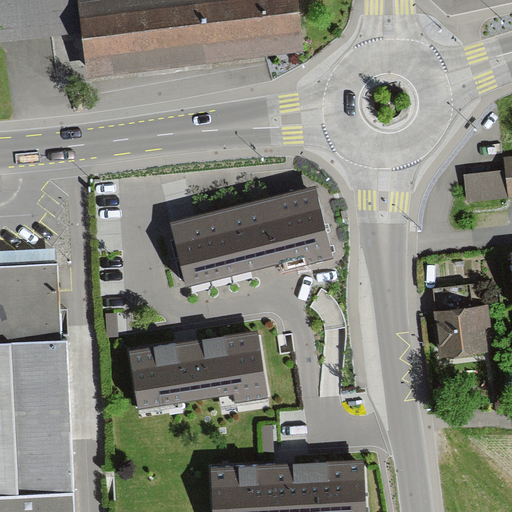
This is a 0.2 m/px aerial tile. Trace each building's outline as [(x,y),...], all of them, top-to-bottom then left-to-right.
[(76,0),(0,0),(0,38),(79,29),(76,2),(76,0)] [(86,80),(302,51),(295,0),(88,0),(76,2),(79,29),(86,80)] [(507,171),(464,175),(467,202),(510,197),(507,171)] [(315,192),(174,227),(188,284),(286,259),(288,268),(331,257),(315,192)] [(0,511),(74,511),(61,265),(0,268),(0,511)] [(435,288),(437,311),(474,307),(471,284),(435,288)] [(487,329),(493,328),(490,305),(474,307),(437,311),(435,311),(440,357),(489,352),(487,329)] [(134,354),(143,406),(241,390),(243,402),(268,398),(256,333),(134,354)] [(511,391),(496,392),(496,409),(511,408),(511,391)] [(371,511),(368,460),(215,470),(217,511),(371,511)]
